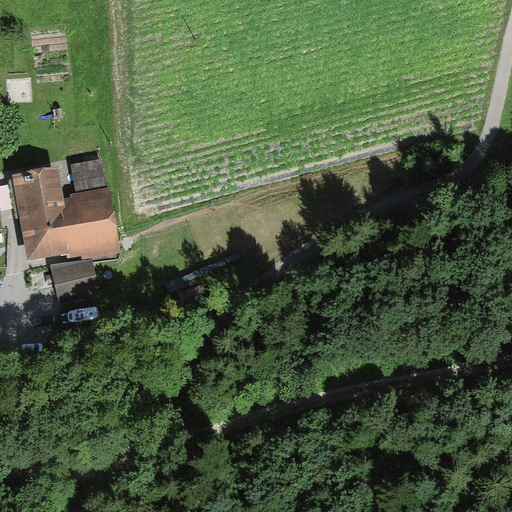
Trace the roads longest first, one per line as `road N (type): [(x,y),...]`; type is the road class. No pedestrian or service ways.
road 1 (residential): [(0,462),(54,471),(114,463),(257,284),(354,221),(460,174),(483,145),(511,29)]
road 2 (track): [(114,463),(272,410),(511,364)]
